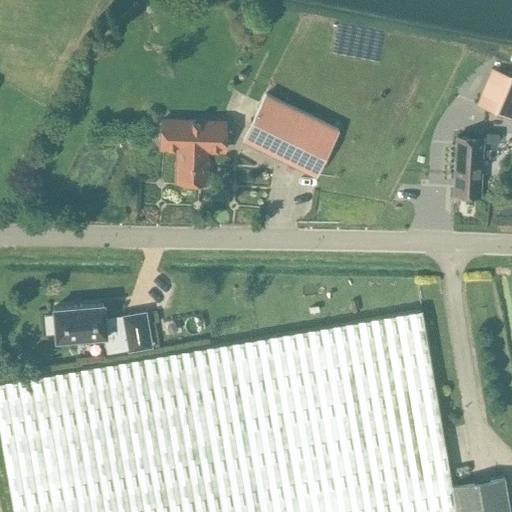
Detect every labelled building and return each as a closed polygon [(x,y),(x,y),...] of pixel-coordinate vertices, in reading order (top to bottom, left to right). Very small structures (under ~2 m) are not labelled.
[(511,121),(511,76),(491,67),(474,106),(511,121)] [(244,141),(316,176),(339,130),(267,94),(244,141)] [(177,182),(205,183),(207,150),(224,150),(225,122),(162,120),(161,148),(179,149),(177,182)] [(457,136),(454,195),(479,196),(483,137),(457,136)] [(127,352),(127,354),(149,352),(145,313),(123,317),(124,319),(105,320),(104,304),(53,309),(54,316),(45,316),(46,335),(55,334),(56,341),(105,337),(106,353),(127,352)] [(0,381),(0,434),(13,511),(510,511),(504,477),(452,486),(447,460),(421,310),(0,381)]
